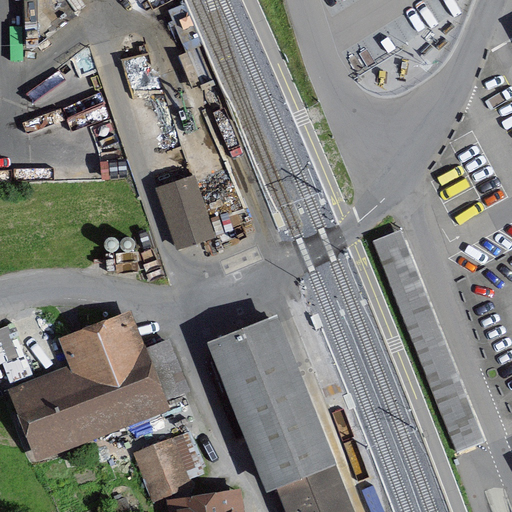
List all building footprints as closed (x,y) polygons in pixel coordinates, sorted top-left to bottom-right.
[(66,106),(76,129),(113,113),(103,90),(66,106)] [(193,177),(158,189),(178,248),(213,236),(193,177)] [(485,446),(401,235),(374,245),(458,457),(485,446)] [(81,373),(19,397),(39,447),(187,389),(169,343),(139,354),(126,321),(69,344),(81,373)] [(349,511),(275,321),(214,345),(269,485),(278,481),(290,511),(349,511)] [(11,381),(31,374),(21,350),(17,352),(7,328),(0,330),(0,362),(3,362),(11,381)] [(168,446),(142,457),(158,496),(184,486),(168,446)] [(237,490),(178,499),(179,511),(234,511),(233,502),(239,501),(237,490)]
